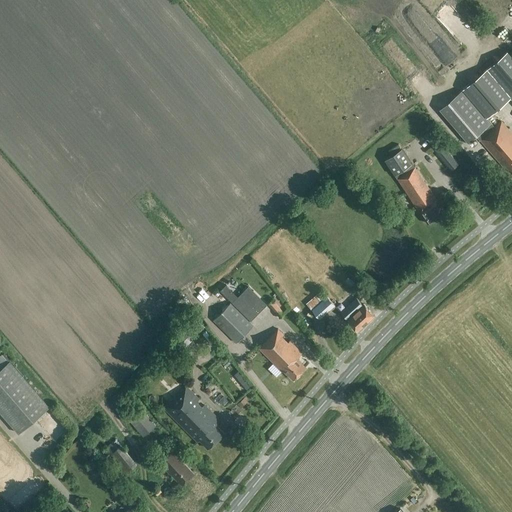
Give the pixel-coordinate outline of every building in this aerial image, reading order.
[(479,139),(502,167),(504,164),(511,173),(511,133),(501,121),(494,126),(486,116),(510,96),(511,98),(511,56),(508,51),(440,109),(467,141),(475,135),(479,139)] [(433,149),(451,171),(459,165),(441,142),(433,149)] [(402,148),(384,160),(396,178),(416,208),(418,211),(419,211),(427,223),(445,212),(414,166),(402,148)] [(487,151),(482,156),(486,161),(492,156),(487,151)] [(226,285),(220,290),(251,320),(266,304),(248,287),(238,297),(226,285)] [(327,296),(312,310),(320,319),(335,305),(327,296)] [(357,297),(356,298),(341,312),(358,330),(375,315),(365,304),(363,304),(357,297)] [(268,304),(280,318),(284,313),(273,300),(268,304)] [(237,342),(254,326),(230,302),(214,319),(237,342)] [(193,316),(174,337),(185,347),(204,327),(193,316)] [(278,329),(259,348),(274,362),(268,369),(276,377),(282,371),(283,371),(284,370),(287,373),(288,372),(294,378),(305,366),(296,358),(302,352),(290,340),(288,342),(283,336),(284,335),(278,329)] [(0,411),(18,433),(49,407),(10,361),(0,369),(0,411)] [(241,373),(236,377),(247,389),(251,386),(241,373)] [(208,448),(224,433),(216,424),(219,421),(204,405),(202,406),(197,401),(199,400),(186,386),(163,408),(197,442),(200,440),(208,448)] [(244,398),(237,405),(240,408),(248,402),(244,398)] [(129,419),(143,436),(155,426),(141,408),(129,419)] [(103,450),(124,475),(136,464),(115,439),(103,450)] [(167,468),(183,484),(194,473),(184,463),(186,461),(174,449),(159,462),(161,464),(166,469),(167,468)] [(158,487),(154,491),(157,496),(162,492),(158,487)]
